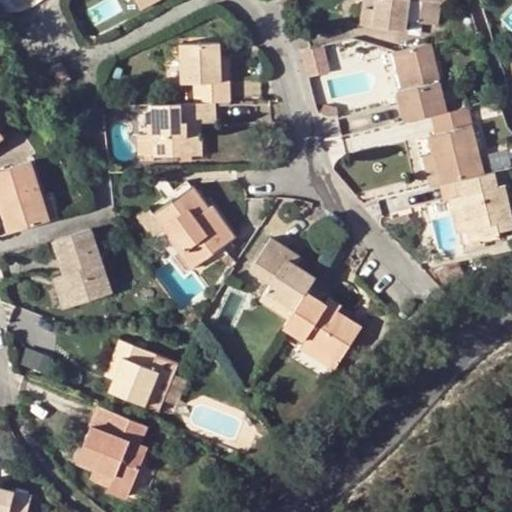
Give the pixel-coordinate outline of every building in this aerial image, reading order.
[(135,0),(140,8),(156,0),(135,0)] [(373,0),(373,6),(361,4),(359,24),(406,30),(410,1),(421,2),(418,24),(437,26),(440,4),(440,0),(373,0)] [(214,102),(230,101),(229,60),(220,60),(220,55),(219,42),(179,44),(181,83),(193,83),(194,103),(214,102)] [(446,111),(430,43),(399,51),(407,88),(400,89),(395,91),(403,122),(432,115),(446,111)] [(391,52),(390,52),(400,89),(407,88),(399,51),(391,52)] [(313,58),(317,74),(341,68),(337,52),(313,58)] [(59,63),(50,68),(59,84),(68,78),(59,63)] [(136,158),(153,156),(193,156),(192,136),(186,137),(186,122),(200,122),(215,121),(214,102),(194,103),(151,104),(152,135),(135,136),(136,158)] [(467,106),(446,111),(432,115),(436,134),(428,136),(433,156),(440,185),(445,185),(455,182),(463,180),(484,175),(467,106)] [(192,136),(193,156),(202,156),(200,122),(186,122),(186,137),(192,136)] [(422,159),(429,188),(440,185),(433,156),(422,159)] [(42,200),(29,160),(0,169),(0,212),(6,233),(48,219),(56,216),(51,197),(42,200)] [(497,187),(494,173),(484,175),(463,180),(467,194),(459,195),(448,198),(456,233),(467,231),(474,229),(478,242),(498,238),(497,233),(511,229),(511,216),(505,186),(497,187)] [(455,182),(445,185),(448,198),(459,195),(467,194),(463,180),(455,182)] [(151,239),(163,231),(163,230),(168,227),(185,249),(179,253),(191,269),(234,238),(210,206),(206,209),(190,188),(152,214),(148,208),(135,218),(151,239)] [(406,214),(386,220),(389,229),(409,223),(406,214)] [(168,227),(163,230),(179,253),(185,249),(168,227)] [(91,228),(51,241),(62,274),(72,305),(111,293),(91,228)] [(470,244),(478,242),(474,229),(467,231),(470,244)] [(306,291),(315,278),(295,264),(286,259),(290,251),(270,238),(248,271),(269,285),(265,291),(294,310),(306,291)] [(286,259),(295,264),(299,257),(290,251),(286,259)] [(440,267),(451,284),(464,276),(456,263),(440,267)] [(440,267),(428,270),(434,279),(437,277),(445,289),(451,284),(440,267)] [(72,305),(62,274),(52,276),(62,308),(72,305)] [(259,301),(288,319),(294,310),(265,291),(259,301)] [(288,319),(282,328),(303,341),(337,363),(359,326),(338,311),(323,302),(306,291),(294,310),(288,319)] [(327,297),(323,302),(338,311),(341,306),(327,297)] [(119,340),(113,354),(120,358),(116,368),(112,380),(108,391),(157,410),(173,373),(177,363),(154,354),(119,340)] [(337,363),(303,341),(298,348),(332,371),(337,363)] [(25,348),(18,364),(45,375),(52,360),(25,348)] [(120,358),(113,354),(104,377),(112,380),(116,368),(120,358)] [(140,443),(146,427),(98,407),(76,462),(92,469),(113,477),(110,486),(108,491),(125,498),(146,446),(140,443)] [(113,477),(92,469),(89,478),(110,486),(113,477)] [(0,511),(25,511),(30,495),(0,486),(0,511)]
